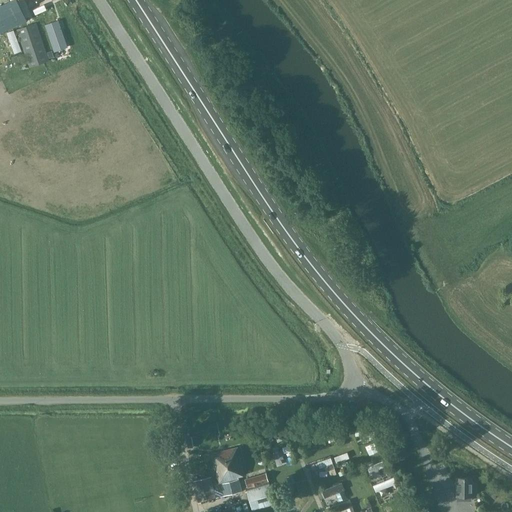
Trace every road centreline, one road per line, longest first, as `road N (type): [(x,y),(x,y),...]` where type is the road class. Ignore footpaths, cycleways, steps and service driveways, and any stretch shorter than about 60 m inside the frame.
road 1 (primary): [(511,447),(392,355),(350,312),(263,201),(135,0)]
road 2 (unclassified): [(97,0),(252,236),(342,347)]
road 3 (unclassified): [(0,401),(324,398),(352,384)]
